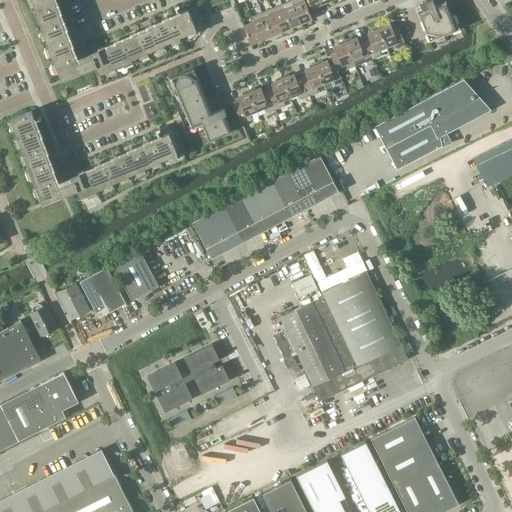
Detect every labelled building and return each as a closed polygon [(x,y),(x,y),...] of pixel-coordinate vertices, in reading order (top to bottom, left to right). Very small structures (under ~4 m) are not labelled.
[(188,10),(181,12),(182,13),(165,20),(166,21),(149,27),(150,28),(134,35),(117,42),(117,43),(101,50),(90,55),(91,57),(78,62),(71,46),(72,46),(65,30),(66,29),(59,13),(60,13),(54,0),(31,0),(37,12),(36,12),(43,29),(42,29),(49,45),(48,45),(62,79),(95,66),(98,74),(116,67),(115,67),(132,60),(132,59),(148,52),(164,45),(164,44),(180,38),(180,37),(196,30),(188,10)] [(291,27),(301,23),(292,0),(282,4),(291,27)] [(303,0),(292,0),(301,23),(312,19),(303,0)] [(322,4),(319,0),(307,0),(311,8),(322,4)] [(418,12),(429,40),(460,28),(460,29),(461,28),(458,25),(454,15),(452,16),(445,0),(444,0),(445,1),(435,5),(432,0),(427,2),(427,3),(423,4),(425,9),(418,12)] [(291,27),(282,4),(272,8),(281,32),(291,27)] [(262,12),(271,36),(281,32),(272,8),(262,12)] [(252,16),(254,21),(261,40),(271,36),(262,12),(252,16)] [(251,44),(261,40),(254,21),(244,25),(251,44)] [(390,24),(379,28),(387,48),(394,45),(395,48),(397,49),(406,45),(398,27),(392,29),(390,24)] [(379,51),(387,48),(379,28),(362,35),(372,59),(380,56),(380,53),(379,51)] [(364,62),(372,59),(362,35),(345,42),(353,61),(360,58),(362,61),(364,62)] [(355,66),(353,61),(345,42),(334,46),(337,52),(331,54),(335,64),(339,73),(355,66)] [(322,60),(315,63),(324,84),(331,81),(332,84),(334,85),(343,82),(339,73),(335,64),(329,66),(327,60),(322,62),(322,60)] [(309,96),(317,93),(318,90),(317,87),(324,84),(315,63),(308,66),(309,67),(304,70),(305,72),(300,74),(309,96)] [(194,68),(171,77),(191,125),(196,123),(197,126),(202,123),(208,137),(213,136),(214,138),(231,131),(225,114),(226,114),(224,108),(219,110),(217,104),(210,107),(194,68)] [(288,74),(282,76),(291,98),(297,95),(299,98),(301,99),(309,96),(300,74),(295,76),(294,74),(289,76),(288,74)] [(276,109),(284,106),(284,104),(283,101),(291,98),(282,76),(275,79),(276,81),(271,83),(272,86),(267,88),(276,109)] [(455,83),(374,126),(397,169),(442,145),(440,136),(482,114),(464,78),(455,83)] [(255,87),(248,90),(257,111),(264,108),(265,112),(268,113),(276,109),(267,88),(262,90),(261,87),(256,89),(255,87)] [(233,101),(242,123),(250,120),(251,117),(250,114),(257,111),(248,90),(242,93),(243,95),(238,97),(239,99),(233,101)] [(35,120),(34,119),(31,111),(11,119),(18,135),(17,136),(24,152),(23,152),(30,169),(29,169),(43,203),(45,202),(76,189),(79,198),(96,191),(96,190),(113,183),(113,182),(129,176),(128,175),(145,168),(144,168),(161,161),(160,160),(177,154),(169,133),(162,136),(163,137),(146,143),(147,144),(130,151),(131,151),(114,158),(115,159),(98,166),(82,173),(82,174),(58,184),(52,170),(53,169),(46,153),(47,153),(40,137),(41,136),(34,120),(35,120)] [(511,174),(511,141),(511,139),(473,158),(487,187),(511,174)] [(320,154),(304,163),(323,199),(339,191),(320,154)] [(307,207),(323,199),(304,163),(288,171),(307,207)] [(291,216),(307,207),(288,171),(272,179),(291,216)] [(275,224),(291,216),(272,179),(256,188),(275,224)] [(256,188),(240,196),(259,233),(275,224),(256,188)] [(243,241),(259,233),(240,196),(224,205),(243,241)] [(227,249),(243,241),(224,205),(208,213),(227,249)] [(212,258),(227,249),(208,213),(192,221),(212,258)] [(140,249),(113,264),(132,300),(159,285),(140,249)] [(107,266),(80,281),(94,308),(93,308),(93,309),(95,308),(98,314),(97,315),(97,316),(106,311),(108,313),(108,312),(126,302),(107,266)] [(323,296),(280,317),(320,400),(408,358),(367,271),(322,292),(323,296)] [(75,283),(58,292),(72,319),(90,310),(75,283)] [(42,335),(57,328),(45,305),(43,307),(42,305),(40,304),(38,304),(34,305),(33,307),(33,309),(34,311),(31,312),(42,335)] [(0,377),(1,380),(33,364),(33,363),(41,360),(39,356),(39,355),(21,320),(0,330),(0,377)] [(219,358),(211,343),(184,357),(192,372),(219,358)] [(183,377),(175,362),(147,375),(154,391),(183,377)] [(229,379),(222,364),(194,377),(202,393),(229,379)] [(56,375),(1,403),(0,403),(0,449),(66,416),(63,409),(79,401),(69,380),(64,371),(56,375)] [(193,397),(185,382),(157,395),(165,410),(193,397)] [(441,511),(459,504),(415,416),(371,438),(407,511),(441,511)] [(401,511),(366,441),(341,453),(370,511),(401,511)] [(98,483),(114,475),(105,455),(104,455),(101,449),(85,457),(98,483)] [(296,476),(314,511),(345,511),(340,500),(345,497),(327,460),(296,476)] [(133,511),(115,474),(114,475),(98,483),(38,511),(133,511)] [(307,511),(291,478),(263,492),(272,511),(307,511)] [(260,511),(253,497),(223,511),(260,511)]
